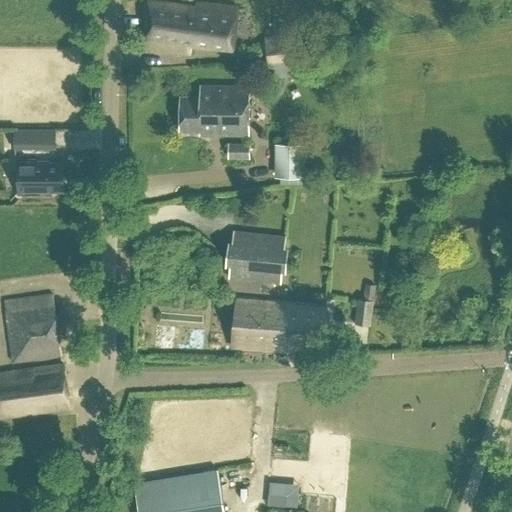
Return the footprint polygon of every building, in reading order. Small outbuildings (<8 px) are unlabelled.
[(202,2),(190,0),(148,0),(147,11),(151,12),(149,26),(145,26),(142,43),(192,51),(194,41),(235,48),(242,6),(202,0),(202,2)] [(269,65),(303,60),(300,32),(265,37),(269,65)] [(249,134),(250,84),(201,83),(201,97),(181,96),(182,131),(200,131),(200,133),(249,134)] [(15,130),(15,148),(55,148),(55,130),(15,130)] [(230,160),(251,160),(251,144),(230,144),(230,160)] [(306,178),(307,144),(276,144),(276,178),(306,178)] [(41,160),(22,160),(22,194),(54,194),(54,191),(67,191),(67,163),(41,163),(41,160)] [(281,283),(286,237),(235,231),(230,277),(281,283)] [(374,300),(376,285),(367,284),(365,299),(374,300)] [(324,346),(327,306),(296,304),(296,302),(237,298),(233,346),(291,351),(292,344),(324,346)] [(371,325),(374,301),(358,299),(355,324),(371,325)] [(8,322),(9,364),(59,363),(57,320),(8,322)] [(0,418),(69,409),(63,365),(0,374),(0,418)] [(140,511),(224,511),(218,469),(135,483),(140,511)] [(299,484),(270,482),(268,505),(298,507),(299,484)]
